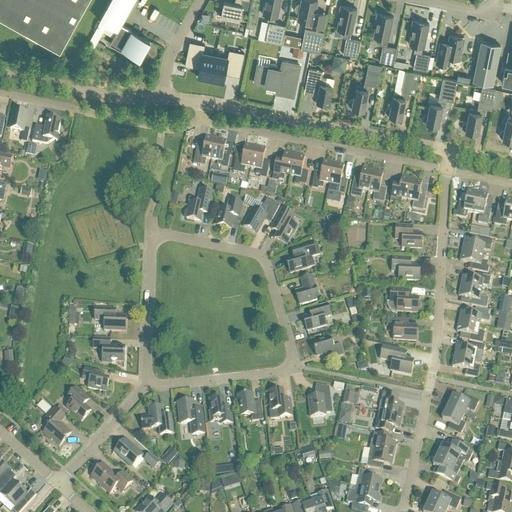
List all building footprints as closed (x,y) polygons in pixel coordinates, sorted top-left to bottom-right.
[(0,0),(0,16),(60,50),(87,0),(0,0)] [(139,58),(150,40),(121,24),(134,0),(110,0),(99,20),(117,30),(110,42),(121,48),(120,50),(129,55),(130,53),(139,58)] [(247,9),(249,0),(235,0),(234,3),(224,1),(221,16),(239,20),(242,8),(247,9)] [(278,17),(281,0),(265,0),(262,14),(269,15),(267,21),(269,22),(266,40),(282,43),(285,24),(274,22),(275,16),(278,17)] [(294,8),(294,10),(295,11),(296,13),(298,13),(297,20),(306,22),(300,48),(319,52),(327,12),(316,10),(318,0),(315,0),(301,0),(300,3),(298,3),(296,4),(295,6),(294,8)] [(352,32),(357,8),(340,5),(339,14),(340,14),(337,29),(343,30),(342,37),(346,38),(343,53),(357,56),(360,40),(350,38),(351,32),(352,32)] [(389,40),(393,16),(377,13),(375,21),(376,22),(373,36),(379,38),(378,44),(383,45),(379,61),(393,64),(394,59),(397,47),(386,45),(387,39),(389,40)] [(424,47),(429,23),(413,20),(411,29),(412,29),(409,44),(415,45),(414,52),(416,53),(413,68),(427,71),(430,55),(421,53),(422,46),(424,47)] [(99,22),(87,43),(94,47),(106,25),(99,22)] [(460,59),(464,38),(449,35),(448,44),(440,42),(436,63),(449,65),(451,58),(460,59)] [(190,41),(185,65),(199,68),(198,77),(210,79),(215,55),(203,52),(205,44),(190,41)] [(493,84),(500,45),(481,41),(473,80),(493,84)] [(302,57),(304,49),(294,47),(292,55),(302,57)] [(215,55),(210,79),(223,82),(225,73),(239,77),(244,53),(229,49),(227,57),(215,55)] [(511,84),(511,51),(508,51),(502,82),(511,84)] [(346,70),(348,58),(334,55),(332,67),(346,70)] [(293,96),(300,65),(282,61),(281,69),(277,68),(277,66),(275,64),(274,63),(271,63),(270,65),(269,66),(258,64),(254,82),(277,87),(276,93),(293,96)] [(378,86),(382,65),(369,62),(364,86),(357,84),(354,99),(352,99),(350,100),(349,101),(348,103),(349,105),(350,107),(352,108),(364,110),(368,90),(371,91),(372,85),(378,86)] [(316,101),(316,103),(317,104),(322,105),(323,104),(323,102),(329,104),(332,86),(325,84),(326,77),(321,76),(323,71),(309,68),(305,84),(319,87),(316,101)] [(415,93),(420,73),(406,70),(401,93),(394,92),(391,106),(389,106),(387,107),(386,109),(385,111),(386,113),(387,114),(389,115),(401,118),(405,98),(408,99),(409,92),(415,93)] [(452,101),(457,80),(443,78),(437,104),(430,103),(428,114),(426,114),(424,115),(423,117),(423,119),(423,121),(424,122),(426,123),(438,126),(442,106),(445,107),(446,100),(452,101)] [(492,109),(496,88),(482,85),(477,109),(470,108),(467,122),(465,122),(463,123),(462,125),(462,127),(462,129),(464,130),(465,131),(478,134),(482,114),(484,115),(486,108),(492,109)] [(500,132),(499,134),(500,136),(501,138),(503,139),(511,140),(511,93),(511,100),(510,100),(508,109),(509,109),(508,113),(511,113),(511,116),(508,115),(505,130),(503,130),(501,131),(500,132)] [(27,144),(29,131),(24,130),(27,115),(14,112),(10,131),(23,133),(21,143),(27,144)] [(57,143),(61,122),(47,119),(45,129),(43,131),(35,129),(32,143),(47,146),(53,142),(57,143)] [(212,161),(216,141),(206,139),(203,152),(196,151),(193,165),(205,168),(206,160),(212,161)] [(216,141),(212,161),(218,163),(217,167),(221,168),(221,169),(227,170),(230,158),(224,156),(226,143),(216,141)] [(28,146),(26,156),(33,157),(35,147),(28,146)] [(251,169),(255,149),(245,147),(242,160),(236,159),(233,173),(244,176),(245,168),(251,169)] [(255,149),(251,169),(257,171),(256,176),(260,177),(260,179),(266,180),(269,166),(263,164),(266,151),(255,149)] [(290,178),(294,157),(284,155),(283,159),(277,158),(272,181),(279,183),(279,181),(283,182),(285,176),(290,178)] [(0,156),(0,168),(9,171),(12,158),(0,156)] [(294,157),(290,178),(296,179),(295,186),(300,187),(300,185),(306,186),(308,174),(302,172),(305,159),(294,157)] [(329,186),(334,165),(323,163),(321,176),(314,175),(311,189),(318,191),(318,189),(323,190),(324,184),(329,186)] [(334,165),(329,186),(330,186),(328,193),(345,196),(348,182),(341,180),(344,167),(334,165)] [(369,194),(373,173),(362,171),(360,184),(353,183),(350,197),(361,200),(363,192),(369,194)] [(40,173),(39,182),(46,184),(48,174),(40,173)] [(373,173),(369,194),(375,195),(373,202),(384,204),(387,190),(380,188),(383,175),(373,173)] [(225,187),(226,179),(210,176),(208,183),(225,187)] [(390,203),(401,206),(402,200),(408,202),(412,181),(402,179),(400,185),(394,183),(390,203)] [(412,181),(408,202),(413,203),(412,210),(423,212),(426,198),(419,196),(422,183),(412,181)] [(223,196),(225,189),(217,187),(215,194),(223,196)] [(31,199),(32,191),(22,189),(21,197),(31,199)] [(209,217),(211,209),(215,194),(200,191),(197,203),(196,202),(196,201),(195,200),(194,199),(192,198),(190,199),(189,200),(189,201),(188,203),(190,204),(188,212),(186,212),(184,214),(184,216),(184,218),(186,219),(186,220),(201,224),(203,216),(209,217)] [(473,215),(478,194),(467,192),(464,206),(459,204),(457,213),(456,218),(462,219),(465,220),(467,218),(468,214),(473,215)] [(478,194),(473,215),(479,216),(478,224),(488,226),(491,211),(485,210),(488,196),(478,194)] [(312,209),(313,201),(307,199),(305,207),(312,209)] [(353,210),(355,200),(348,199),(346,209),(353,210)] [(271,224),(280,207),(267,200),(260,213),(253,210),(243,228),(257,236),(265,221),(271,224)] [(511,222),(511,201),(506,200),(504,213),(497,212),(494,226),(506,228),(507,222),(511,222)] [(240,219),(243,206),(229,203),(227,212),(220,210),(216,227),(231,230),(233,218),(240,219)] [(294,235),(298,227),(290,223),(294,216),(282,211),(272,231),(278,234),(275,239),(287,246),(292,235),(294,235)] [(421,250),(422,235),(413,235),(413,228),(396,227),(395,241),(402,241),(402,249),(421,250)] [(462,253),(483,257),(484,251),(490,253),(492,242),(479,239),(478,245),(464,242),(462,253)] [(288,260),(286,261),(290,275),(307,270),(315,268),(314,264),(312,259),(312,258),(320,256),(319,252),(317,247),(316,244),(312,246),(309,247),(308,247),(303,248),(298,250),(294,251),(293,251),(292,251),(291,252),(292,255),(293,259),(292,259),(290,260),(289,260),(288,260)] [(482,262),(483,257),(462,253),(460,263),(473,266),(472,272),(488,275),(489,269),(487,268),(488,264),(482,262)] [(419,282),(420,267),(410,267),(411,260),(392,259),(392,273),(399,273),(398,281),(419,282)] [(460,288),(481,292),(482,287),(489,288),(491,277),(477,275),(476,280),(463,278),(460,288)] [(315,288),(312,278),(300,281),(303,288),(304,288),(305,290),(295,293),(299,307),(319,301),(315,287),(315,288)] [(480,298),(481,292),(460,288),(458,298),(472,301),(471,307),(486,310),(488,300),(480,298)] [(418,314),(418,299),(409,299),(409,292),(391,291),(390,303),(387,303),(387,305),(387,307),(388,308),(388,310),(389,311),(390,313),(392,314),(393,314),(395,315),(396,315),(398,315),(398,313),(418,314)] [(352,300),(346,301),(349,311),(355,309),(352,300)] [(330,318),(329,314),(327,306),(308,311),(310,317),(303,319),(307,333),(326,327),(324,320),(330,318)] [(126,318),(115,317),(115,311),(95,310),(95,322),(105,322),(104,332),(125,333),(126,318)] [(459,323),(479,328),(481,322),(489,324),(491,317),(488,317),(489,313),(475,310),(474,316),(461,313),(459,323)] [(353,326),(359,324),(357,316),(351,318),(353,326)] [(375,326),(376,318),(367,317),(367,325),(375,326)] [(416,343),(417,328),(409,327),(409,321),(387,320),(386,328),(394,328),(393,341),(416,343)] [(478,333),(479,328),(459,323),(457,334),(470,336),(469,342),(482,345),(484,334),(478,333)] [(359,327),(353,328),(355,336),(361,334),(359,327)] [(330,339),(312,344),(316,358),(325,355),(327,362),(332,360),(343,357),(340,345),(332,348),(332,347),(334,345),(333,342),(331,342),(330,339)] [(124,363),(125,348),(110,348),(110,341),(93,340),(93,350),(103,351),(102,364),(112,364),(112,363),(124,363)] [(454,358),(475,362),(476,357),(482,358),(484,347),(471,345),(470,351),(456,348),(454,358)] [(410,377),(414,362),(405,360),(406,353),(383,348),(380,361),(392,363),(390,372),(410,377)] [(474,368),(475,362),(454,358),(452,368),(466,371),(464,377),(478,380),(480,369),(474,368)] [(361,364),(357,365),(359,372),(368,370),(366,363),(361,364)] [(106,394),(109,381),(103,380),(104,374),(85,370),(83,381),(90,382),(88,390),(106,394)] [(335,385),(334,391),(344,393),(345,387),(335,385)] [(310,419),(326,417),(325,415),(332,414),(329,389),(316,386),(315,394),(317,394),(317,398),(308,399),(310,419)] [(91,412),(85,406),(89,401),(76,389),(67,399),(71,403),(66,409),(82,423),(91,412)] [(269,412),(270,421),(279,420),(292,418),(290,400),(284,401),(283,392),(269,394),(271,411),(269,412)] [(343,405),(352,407),(355,396),(345,394),(343,405)] [(383,394),(379,413),(402,418),(404,407),(396,405),(398,398),(383,394)] [(39,405),(44,400),(40,396),(35,401),(39,405)] [(254,403),(253,396),(238,397),(240,418),(251,416),(252,423),(263,422),(260,403),(254,403)] [(448,409),(464,417),(467,410),(474,414),(479,403),(464,396),(461,401),(453,398),(448,409)] [(225,409),(223,399),(209,401),(210,413),(209,413),(211,424),(221,422),(221,426),(232,424),(231,409),(225,409)] [(510,424),(511,423),(511,403),(506,402),(502,422),(510,424)] [(180,426),(190,424),(192,437),(204,435),(201,411),(194,412),(193,403),(178,405),(180,426)] [(60,448),(71,435),(60,425),(65,419),(55,409),(44,421),(47,424),(48,430),(43,435),(51,442),(52,441),(60,448)] [(160,437),(173,435),(171,420),(171,417),(163,418),(162,409),(149,410),(150,418),(141,419),(142,431),(159,429),(160,437)] [(461,423),(464,417),(448,409),(442,421),(450,425),(447,430),(461,436),(466,426),(461,423)] [(350,426),(352,413),(341,411),(339,424),(350,426)] [(399,429),(402,418),(379,413),(377,424),(375,431),(391,434),(392,428),(399,429)] [(511,423),(510,424),(508,434),(498,432),(497,439),(511,441),(511,423)] [(345,442),(347,429),(338,427),(336,440),(345,442)] [(370,451),(394,456),(396,445),(389,444),(390,438),(373,434),(370,451)] [(132,469),(143,457),(125,441),(114,453),(132,469)] [(482,450),(485,444),(478,441),(476,447),(482,450)] [(443,447),(438,457),(456,466),(461,468),(464,463),(468,465),(473,454),(451,444),(448,450),(443,447)] [(504,453),(502,464),(511,466),(511,454),(510,454),(511,448),(499,445),(498,452),(504,453)] [(313,450),(302,453),(304,460),(315,456),(313,450)] [(379,471),(380,465),(391,467),(394,456),(370,451),(366,468),(379,471)] [(164,459),(162,461),(167,466),(174,459),(168,454),(165,458),(164,459)] [(154,470),(159,464),(150,455),(144,461),(154,470)] [(456,466),(438,457),(433,467),(438,470),(435,476),(457,487),(461,480),(456,478),(458,474),(461,468),(456,466)] [(183,461),(180,467),(186,471),(190,465),(183,461)] [(2,463),(0,465),(0,486),(12,474),(11,474),(12,473),(2,463)] [(511,466),(502,464),(499,463),(496,474),(489,473),(488,480),(511,484),(511,466)] [(116,479),(112,475),(113,474),(103,465),(91,478),(110,495),(116,489),(123,494),(133,483),(123,474),(118,479),(117,478),(116,479)] [(224,467),(214,468),(215,477),(225,475),(224,467)] [(359,471),(356,488),(380,493),(382,482),(371,480),(372,474),(359,471)] [(8,502),(20,489),(13,482),(16,478),(12,474),(0,486),(0,496),(8,502)] [(237,476),(232,478),(235,488),(240,486),(237,476)] [(340,485),(326,483),(330,493),(338,495),(340,485)] [(488,503),(511,508),(511,496),(510,497),(511,490),(487,485),(486,492),(490,493),(488,503)] [(380,493),(356,488),(354,495),(349,493),(346,504),(372,509),(373,503),(378,504),(378,503),(380,504),(381,499),(379,498),(380,493)] [(20,489),(8,502),(15,509),(12,511),(22,511),(36,497),(31,492),(27,495),(20,489)] [(314,511),(328,511),(333,510),(327,492),(309,499),(311,504),(314,511)] [(456,511),(461,501),(447,495),(444,501),(432,495),(428,505),(441,511),(446,511),(449,508),(456,511)] [(167,511),(172,506),(162,497),(156,504),(149,499),(137,511),(159,511),(160,511),(161,511),(167,511)] [(471,510),(473,501),(465,500),(463,508),(471,510)] [(314,511),(311,504),(303,507),(302,503),(292,507),(294,511),(314,511)]
